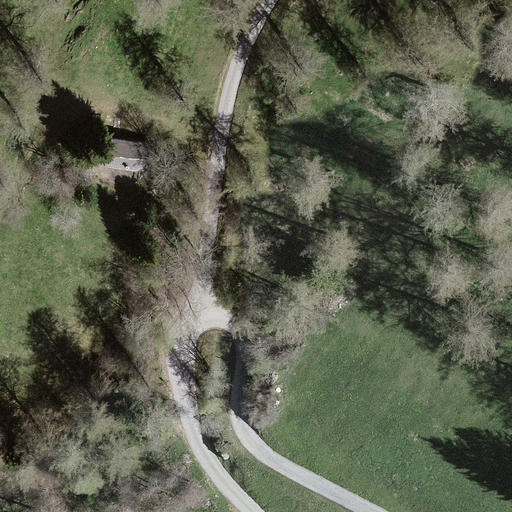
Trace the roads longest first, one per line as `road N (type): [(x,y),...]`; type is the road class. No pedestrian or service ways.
road 1 (residential): [(203,313),(227,96),(270,0)]
road 2 (residential): [(373,511),(255,445),(240,412),(239,326),(226,314),(203,313)]
road 3 (residential): [(203,313),(177,327),(171,350),(182,402),(210,467),(252,511)]
